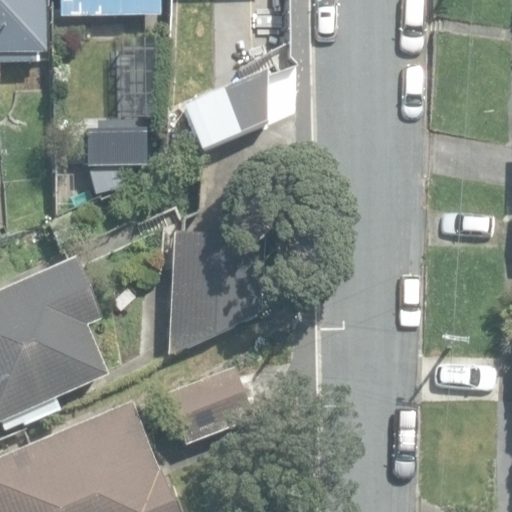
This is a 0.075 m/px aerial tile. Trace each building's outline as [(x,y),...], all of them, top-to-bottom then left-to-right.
[(0,0),(0,66),(38,66),(37,54),(45,54),(44,0),(0,0)] [(56,0),(57,18),(160,15),(159,0),(56,0)] [(101,44),(56,45),(58,114),(50,114),(51,131),(83,130),(82,114),(104,113),(104,100),(124,100),(123,51),(101,52),(101,44)] [(180,108),(201,154),(267,125),(267,70),(180,108)] [(141,137),(80,137),(80,203),(143,177),(141,137)] [(172,232),(166,356),(263,311),(266,237),(172,232)] [(0,423),(4,433),(58,411),(53,399),(103,378),(82,328),(94,323),(71,266),(0,295),(0,423)] [(165,396),(185,446),(252,419),(232,370),(165,396)] [(0,511),(174,511),(129,406),(0,461),(0,511)]
